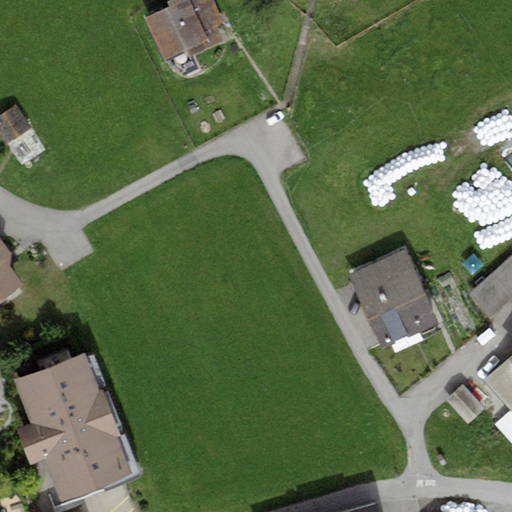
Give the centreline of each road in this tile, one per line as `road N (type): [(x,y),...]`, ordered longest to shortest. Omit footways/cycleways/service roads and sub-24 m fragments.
road 1 (track): [(402,415),(511,319)]
road 2 (residential): [(419,487),(299,511)]
